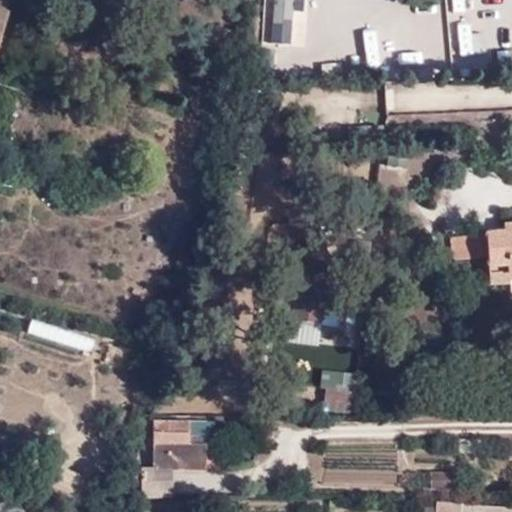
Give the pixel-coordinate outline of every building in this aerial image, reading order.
[(0,0),(0,35),(7,11),(9,0),(0,0)] [(270,0),(272,41),(295,41),(293,0),(270,0)] [(459,56),(481,51),(475,20),(452,24),(459,56)] [(510,273),(511,272),(511,224),(504,225),(504,232),(486,233),(491,284),(511,283),(511,280),(510,273)] [(482,235),(451,236),(453,261),(484,260),(482,235)] [(190,421),(154,422),(154,469),(208,469),(208,444),(191,444),(190,421)] [(454,473),(431,473),(431,488),(454,488),(454,473)] [(103,511),(111,486),(86,477),(77,507),(90,511),(103,511)] [(462,504),(436,502),(436,511),(511,511),(511,507),(507,506),(506,507),(483,506),(462,505),(462,504)]
